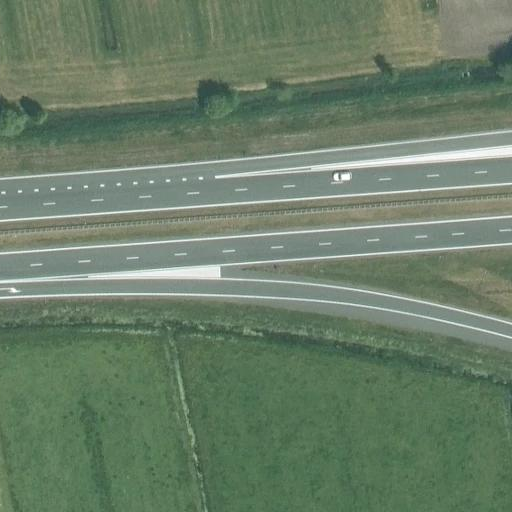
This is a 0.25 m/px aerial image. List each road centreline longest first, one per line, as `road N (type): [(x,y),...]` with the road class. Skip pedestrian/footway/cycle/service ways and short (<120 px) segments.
road 1 (trunk): [(0,268),(344,297),(511,332)]
road 2 (trunk): [(0,267),(511,229)]
road 3 (trunk): [(511,144),(220,192)]
road 4 (trunk): [(511,170),(220,192)]
road 5 (trunk): [(220,192),(0,208)]
